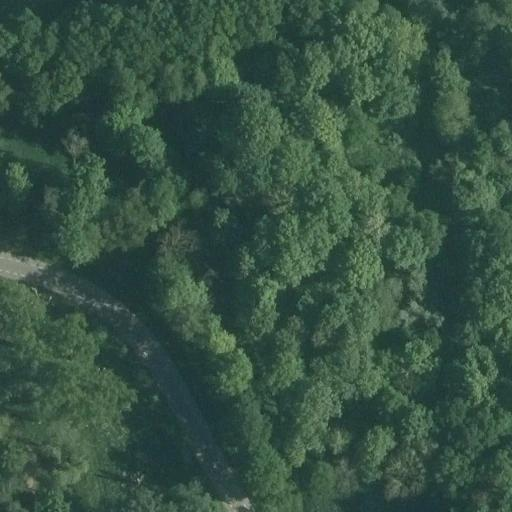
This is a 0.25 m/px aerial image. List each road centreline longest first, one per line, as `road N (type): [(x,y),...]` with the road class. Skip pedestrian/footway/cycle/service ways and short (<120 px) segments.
road 1 (unclassified): [(0,264),(60,282),(137,335),(167,374),(241,511)]
road 2 (track): [(144,0),(0,39)]
